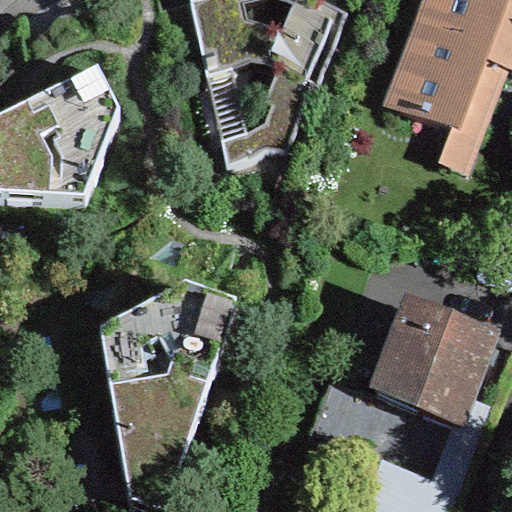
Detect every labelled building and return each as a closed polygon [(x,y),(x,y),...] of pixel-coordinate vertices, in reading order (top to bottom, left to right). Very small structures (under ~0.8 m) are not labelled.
[(300,0),(219,0),(192,6),(226,171),(287,158),(310,93),(315,96),(348,18),(300,0)] [(511,75),(511,0),(507,0),(503,12),(471,0),(434,0),(392,111),(456,136),(484,65),(511,75)] [(78,87),(0,125),(0,202),(85,208),(120,120),(98,77),(78,87)] [(169,468),(182,472),(236,309),(234,309),(225,306),(186,292),(100,339),(124,476),(169,468)] [(422,405),(417,418),(455,432),(460,434),(468,411),(494,344),(425,318),(410,312),(380,389),(382,390),(422,405)] [(468,411),(460,434),(455,432),(433,490),(391,474),(377,511),(449,511),(483,417),(468,411)]
